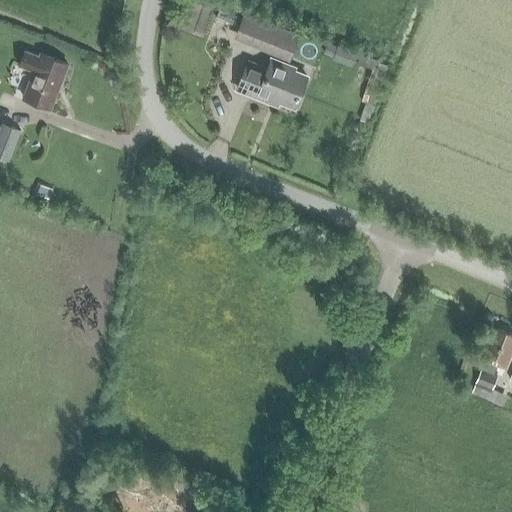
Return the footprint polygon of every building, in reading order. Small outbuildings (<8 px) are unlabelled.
[(285,29),(275,54),(289,60),(299,34),(285,29)] [(66,64),(40,54),(39,57),(23,50),(17,64),(34,71),(23,98),(49,108),(66,64)] [(293,68),(270,59),(266,69),(247,61),(236,88),(276,104),(278,99),(294,106),(305,76),(292,70),(293,68)] [(378,63),(363,109),(372,112),(388,66),(378,63)] [(1,125),(0,127),(0,156),(8,160),(19,131),(2,124),(1,125)] [(504,368),(511,348),(511,341),(511,338),(511,334),(497,328),(495,334),(489,332),(479,357),(480,357),(475,369),(480,371),(472,392),(494,401),(498,391),(492,389),(497,376),(493,375),(497,365),(504,368)]
